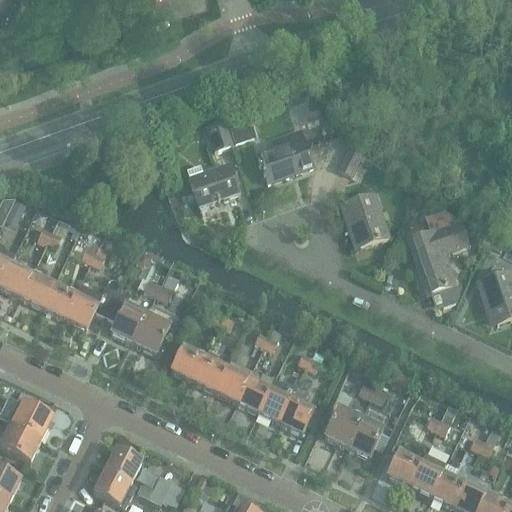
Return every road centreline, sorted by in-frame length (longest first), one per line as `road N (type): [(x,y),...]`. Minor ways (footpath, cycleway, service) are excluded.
road 1 (residential): [(511,365),(271,237)]
road 2 (tertiary): [(0,152),(254,61)]
road 3 (residential): [(101,409),(315,511)]
road 4 (tertiary): [(254,61),(443,0)]
